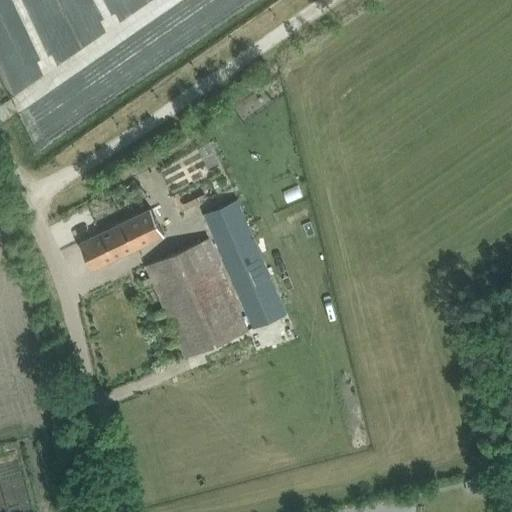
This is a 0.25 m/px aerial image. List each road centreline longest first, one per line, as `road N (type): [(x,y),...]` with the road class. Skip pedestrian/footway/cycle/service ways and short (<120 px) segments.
road 1 (unclassified): [(113,511),(49,246),(0,152)]
road 2 (track): [(25,199),(324,0)]
